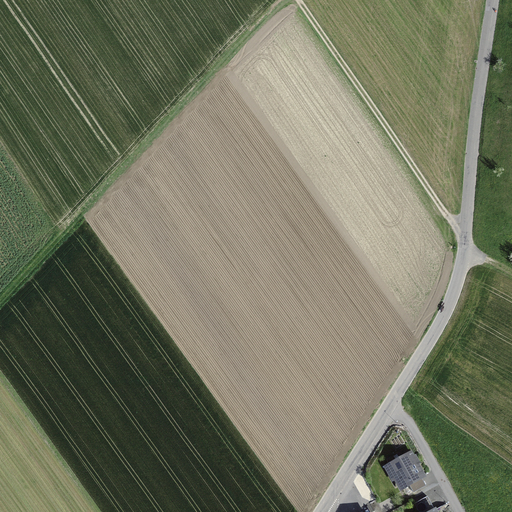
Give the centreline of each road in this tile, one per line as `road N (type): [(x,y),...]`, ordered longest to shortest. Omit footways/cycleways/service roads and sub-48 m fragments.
road 1 (tertiary): [(491,0),(455,286),(390,403)]
road 2 (track): [(281,0),(0,302)]
road 3 (track): [(297,0),(464,239)]
road 4 (residential): [(458,511),(390,403)]
